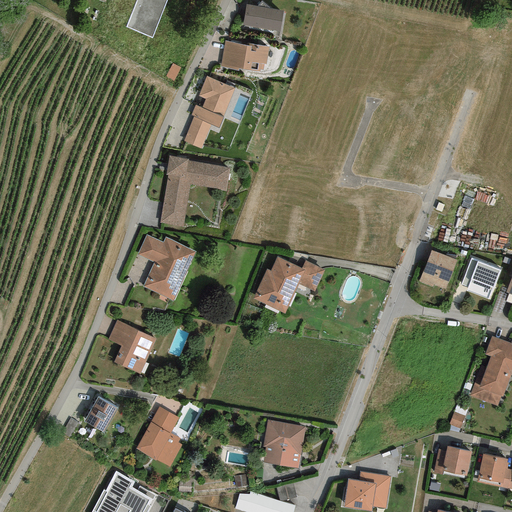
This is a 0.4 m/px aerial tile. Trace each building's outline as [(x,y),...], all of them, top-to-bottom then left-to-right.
[(135,0),(125,27),(150,38),(165,0),(135,0)] [(283,11),(246,5),(242,25),(280,32),(283,11)] [(247,45),(225,41),(220,67),(238,70),(239,68),(260,72),(260,69),(263,69),(263,64),(265,64),(268,47),(247,43),(247,45)] [(235,89),(206,77),(198,96),(205,99),(201,108),(195,105),(190,116),(194,117),(210,124),(218,127),(235,89)] [(210,124),(194,117),(184,142),(200,148),(210,124)] [(188,159),(169,156),(165,175),(167,175),(159,223),(183,227),(190,184),(225,190),(229,168),(188,161),(188,159)] [(196,251),(165,238),(163,242),(146,235),(137,255),(153,262),(142,287),(173,301),(196,251)] [(431,250),(418,281),(432,287),(433,284),(445,289),(457,261),(431,250)] [(266,269),(253,299),(285,314),(298,284),(314,292),(324,270),(305,261),(302,268),(277,257),(270,271),(266,269)] [(468,287),(466,291),(488,300),(500,271),(477,261),(477,260),(472,258),(461,284),(468,287)] [(156,339),(117,321),(108,340),(121,346),(113,362),(139,374),(156,339)] [(474,383),(469,396),(497,406),(500,396),(502,397),(510,375),(511,375),(511,340),(510,343),(491,336),(484,354),(490,356),(479,385),(474,383)] [(97,397),(84,421),(103,432),(117,408),(97,397)] [(450,424),(462,427),(468,406),(456,403),(450,424)] [(179,418),(159,407),(135,449),(156,460),(156,459),(169,466),(181,445),(177,443),(180,439),(170,433),(179,418)] [(267,420),(262,447),(265,447),(263,463),(298,468),(305,426),(267,420)] [(471,451),(446,447),(446,451),(441,471),(443,472),(466,476),(471,451)] [(441,471),(446,451),(438,449),(433,473),(442,475),(443,472),(441,471)] [(507,459),(483,454),(478,478),(502,483),(507,459)] [(147,511),(150,506),(148,505),(151,499),(152,500),(155,495),(138,487),(137,489),(131,487),(134,482),(115,471),(105,491),(103,490),(91,511),(147,511)] [(348,479),(343,507),(371,511),(372,507),(385,509),(391,476),(360,471),(358,481),(348,479)] [(279,486),(280,496),(296,494),(295,484),(279,486)] [(249,495),(239,494),(234,509),(245,511),(292,511),(295,504),(250,492),(249,495)]
